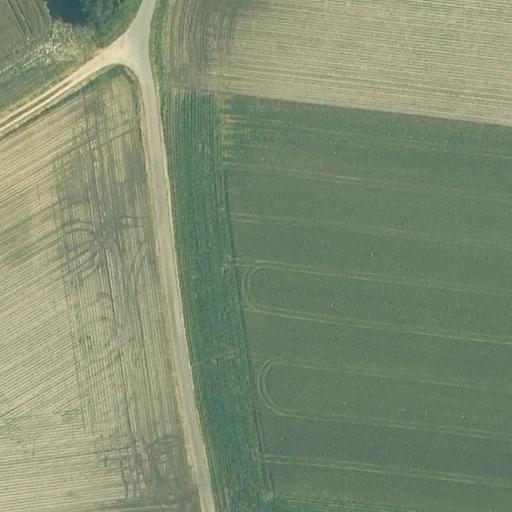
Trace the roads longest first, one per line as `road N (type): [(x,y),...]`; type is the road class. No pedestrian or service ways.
road 1 (track): [(130,41),(159,126),(177,329),(206,511)]
road 2 (track): [(0,118),(130,41),(148,0)]
